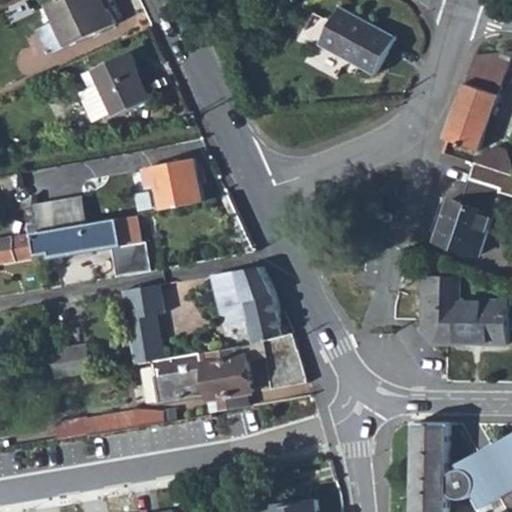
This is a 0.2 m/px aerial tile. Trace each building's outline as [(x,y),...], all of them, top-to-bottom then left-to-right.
[(116,21),(121,19),(111,0),(59,0),(49,5),(54,14),(50,15),(54,25),(53,26),(42,29),(53,53),(69,46),(117,23),(116,21)] [(378,73),(398,37),(343,7),(323,44),(378,73)] [(228,13),(209,22),(217,38),(236,30),(228,13)] [(449,138),(483,149),(511,63),(511,50),(478,54),(449,138)] [(132,52),(86,74),(93,89),(83,93),(85,97),(81,99),(90,117),(94,116),(97,123),(115,114),(117,118),(152,101),(140,73),(142,72),(132,52)] [(29,83),(53,73),(51,68),(27,79),(29,83)] [(492,152),(511,158),(510,150),(498,146),(492,152)] [(478,163),(511,174),(511,158),(492,152),(478,163)] [(198,165),(197,158),(156,166),(156,167),(159,182),(164,209),(206,202),(202,184),(208,183),(204,164),(198,165)] [(465,203),(496,213),(503,192),(511,194),(511,174),(478,163),(465,203)] [(151,184),(159,182),(156,167),(147,168),(151,184)] [(240,210),(232,195),(225,197),(232,214),(240,210)] [(38,205),(43,232),(90,224),(85,196),(38,205)] [(452,199),(439,240),(483,254),(496,213),(465,203),(452,199)] [(140,215),(139,215),(90,224),(43,232),(37,233),(37,234),(40,254),(53,252),(54,257),(115,247),(119,277),(155,271),(149,241),(144,242),(140,215)] [(229,226),(237,245),(244,242),(253,239),(241,215),(234,218),(236,223),(229,226)] [(37,234),(26,236),(31,257),(41,255),(40,254),(37,234)] [(0,261),(31,257),(26,236),(0,239),(0,261)] [(253,239),(244,242),(249,253),(258,251),(253,239)] [(258,343),(265,340),(287,334),(277,292),(265,266),(215,275),(228,326),(252,320),(258,343)] [(461,302),(461,276),(426,275),(426,331),(436,343),(509,343),(510,302),(461,302)] [(162,284),(125,290),(130,319),(159,314),(167,313),(162,284)] [(159,314),(130,319),(135,344),(163,338),(159,314)] [(265,340),(268,358),(274,388),(311,382),(296,333),(287,334),(265,340)] [(137,363),(154,361),(167,358),(163,338),(135,344),(137,363)] [(251,355),(252,362),(268,358),(265,340),(258,343),(243,345),(244,356),(251,355)] [(59,377),(94,371),(90,344),(54,350),(59,377)] [(203,353),(203,352),(167,358),(154,361),(156,362),(164,402),(211,393),(211,399),(213,399),(215,412),(216,412),(253,406),(252,392),(257,392),(252,362),(251,355),(244,356),(243,345),(203,353)] [(149,410),(148,409),(90,419),(93,433),(94,435),(95,435),(168,422),(166,412),(149,410)] [(62,437),(62,439),(78,436),(76,422),(76,419),(59,422),(62,437)] [(76,422),(78,436),(93,433),(90,419),(76,422)] [(511,511),(511,445),(469,470),(452,477),(453,422),(419,422),(417,511),(451,511),(451,491),(458,491),(458,498),(463,498),(467,498),(473,495),(476,493),(485,508),(504,497),(511,509),(511,511),(501,511),(500,511),(511,511)] [(321,511),(320,499),(271,505),(271,511),(321,511)]
